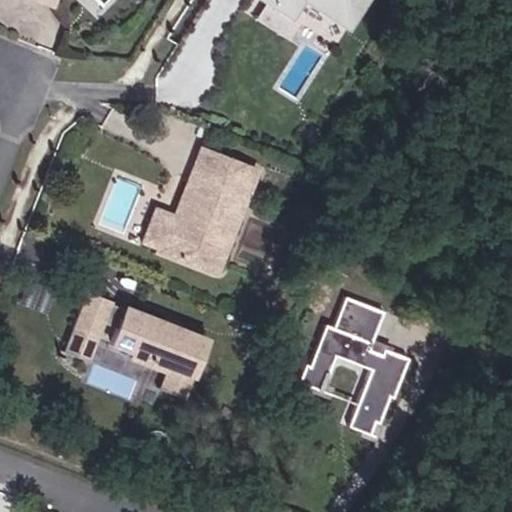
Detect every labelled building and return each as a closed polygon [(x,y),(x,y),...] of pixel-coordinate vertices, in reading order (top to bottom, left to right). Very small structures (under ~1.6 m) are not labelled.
[(252,0),(258,3),(276,14),(284,0),(294,0),(326,19),(327,16),(345,27),(361,0),(252,0)] [(266,32),(276,14),(258,3),(247,21),(266,32)] [(345,27),(327,16),(326,19),(344,29),(345,27)] [(257,179),(196,148),(161,217),(165,218),(161,226),(156,224),(154,228),(136,219),(121,252),(139,260),(138,262),(200,293),(257,179)] [(356,369),(329,425),(349,436),(355,423),(359,425),(372,399),(375,400),(394,361),(371,350),(368,355),(356,349),(359,344),(332,331),(347,301),(335,295),(321,325),(313,322),(294,361),(290,359),(283,376),(305,386),(322,352),(356,369)] [(359,344),(373,314),(347,301),(332,331),(359,344)] [(82,349),(97,315),(72,305),(57,338),(62,340),(59,347),(57,346),(50,362),(65,369),(75,346),(82,349)] [(162,412),(187,355),(157,342),(156,344),(129,332),(130,330),(109,321),(95,355),(127,368),(126,370),(134,374),(135,372),(152,379),(142,403),(162,412)] [(353,437),(359,425),(355,423),(349,436),(353,437)]
